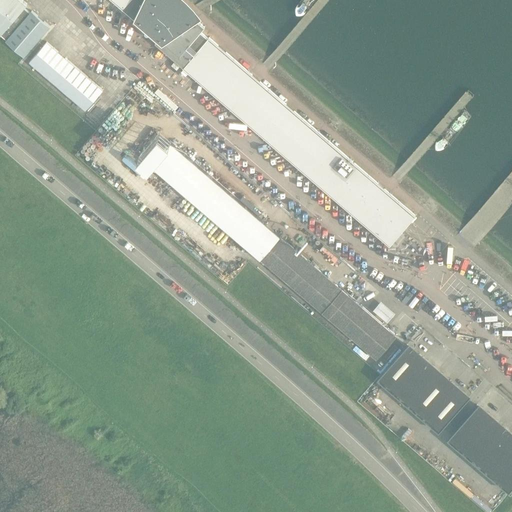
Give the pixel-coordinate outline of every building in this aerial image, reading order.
[(0,0),(0,35),(1,35),(7,40),(6,41),(24,57),(50,26),(32,10),(30,12),(24,7),(27,4),(22,0),(0,0)] [(173,0),(113,0),(158,39),(155,42),(183,67),(376,233),(389,245),(390,244),(401,231),(415,215),(402,203),(209,37),(208,38),(200,31),(204,27),(173,0)] [(39,51),(29,62),(86,110),(103,90),(67,59),(46,42),(39,51)] [(171,141),(151,164),(261,258),(377,358),(396,335),(280,235),(171,141)] [(396,313),(381,300),(373,309),(387,322),(396,313)] [(380,376),(396,390),(422,357),(407,344),(380,376)] [(396,390),(410,402),(438,371),(422,357),(396,390)] [(410,402),(426,415),(453,384),(438,371),(410,402)] [(453,384),(426,415),(441,429),(468,397),(453,384)] [(450,436),(466,450),(493,419),(477,405),(450,436)] [(466,450),(480,463),(508,431),(493,419),(466,450)] [(480,463),(495,476),(511,456),(511,434),(508,431),(480,463)] [(511,456),(495,476),(511,489),(511,488),(511,456)]
